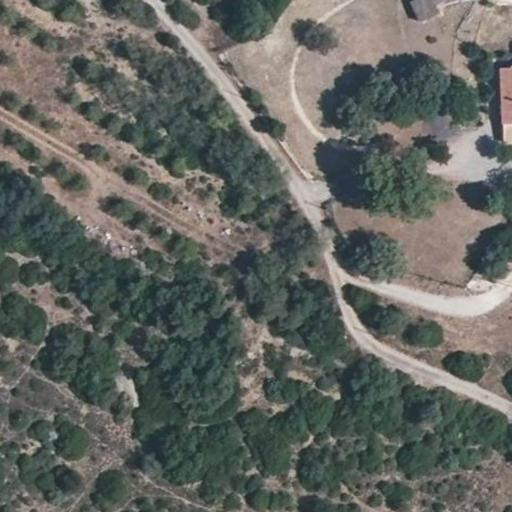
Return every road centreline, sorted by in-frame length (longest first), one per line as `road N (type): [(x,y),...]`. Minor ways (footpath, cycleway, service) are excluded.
road 1 (track): [(334,261),(309,203),(154,0)]
road 2 (track): [(511,400),(363,344),(334,261)]
road 3 (unknown): [(334,261),(438,300),(478,302)]
